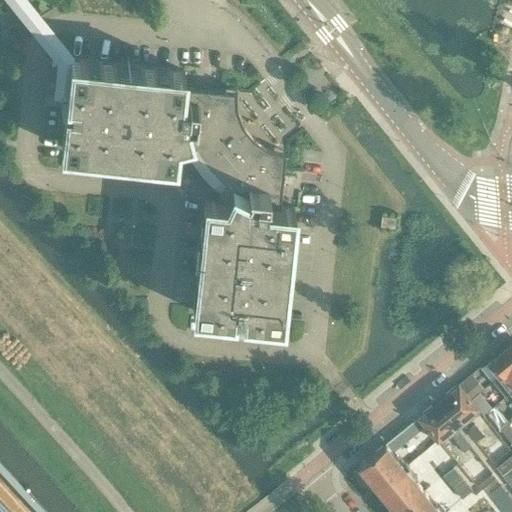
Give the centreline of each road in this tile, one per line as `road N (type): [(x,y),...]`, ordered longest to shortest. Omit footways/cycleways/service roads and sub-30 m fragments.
road 1 (residential): [(37,40),(26,160),(46,179),(158,189),(169,201),(162,324),(177,339),(314,353),(337,163),(236,26)]
road 2 (residential): [(309,470),(511,306)]
road 3 (secondary): [(446,173),(304,0)]
road 4 (residential): [(236,26),(52,25),(37,40)]
road 5 (unclassified): [(0,373),(123,511)]
